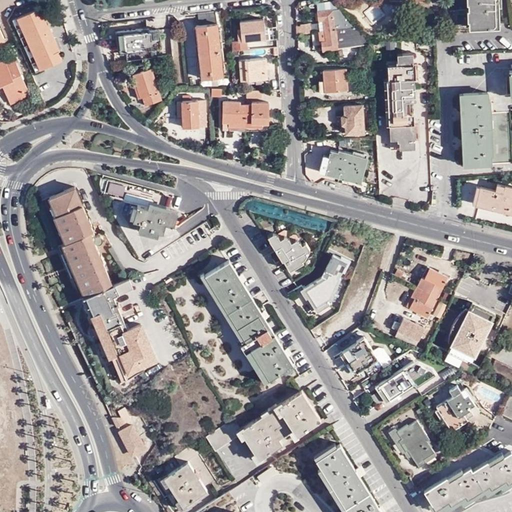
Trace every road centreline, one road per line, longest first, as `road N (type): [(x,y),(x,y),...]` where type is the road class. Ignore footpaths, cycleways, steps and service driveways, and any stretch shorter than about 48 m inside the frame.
road 1 (primary): [(125,502),(15,246),(12,192),(24,168)]
road 2 (residential): [(409,511),(226,204)]
road 3 (primary): [(0,256),(80,432),(96,502)]
road 4 (secondary): [(511,247),(325,202)]
road 5 (residential): [(294,191),(291,0)]
road 6 (secondary): [(24,168),(70,153),(186,171)]
road 7 (secondary): [(294,191),(152,143)]
road 8 (residential): [(84,12),(204,0)]
